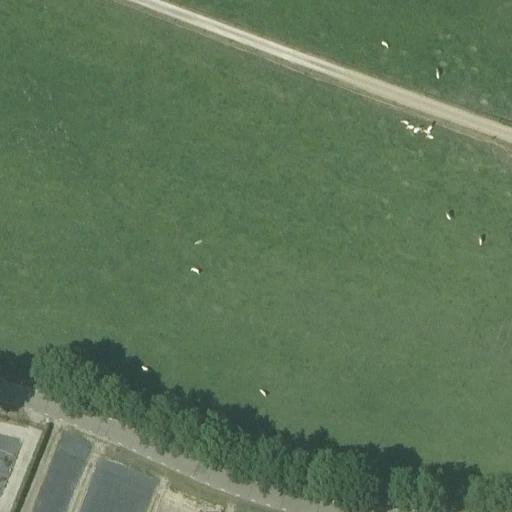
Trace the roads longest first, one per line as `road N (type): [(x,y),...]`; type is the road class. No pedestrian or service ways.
road 1 (unclassified): [(511,120),(155,0)]
road 2 (tertiary): [(332,511),(239,486),(87,411),(0,382)]
